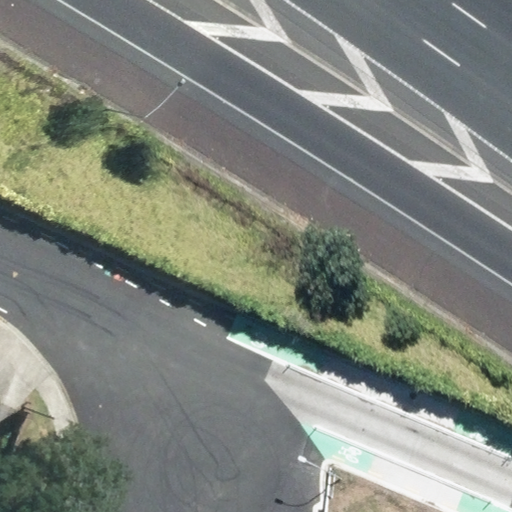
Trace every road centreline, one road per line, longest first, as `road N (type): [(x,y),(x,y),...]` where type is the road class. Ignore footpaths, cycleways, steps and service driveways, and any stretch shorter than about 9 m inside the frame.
road 1 (motorway): [(511,260),(336,141),(96,0)]
road 2 (residential): [(160,370),(287,398),(511,487)]
road 3 (residential): [(160,370),(109,323),(0,256)]
road 4 (residential): [(160,370),(199,432),(209,492)]
